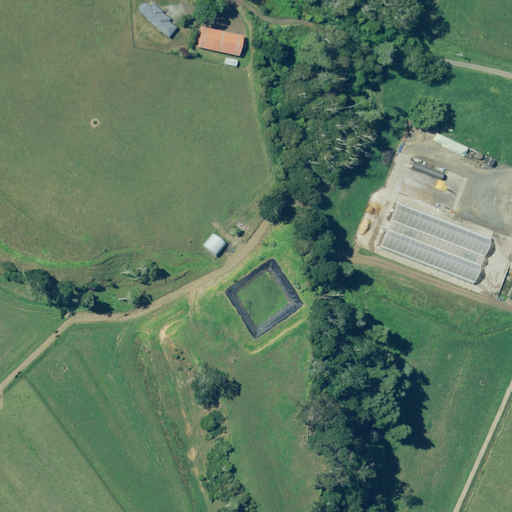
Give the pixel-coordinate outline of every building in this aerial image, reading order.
[(150,8),(145,4),(144,4),(143,4),(142,4),(141,4),(140,4),(140,5),(139,5),(138,6),(138,7),(137,8),(137,9),(137,10),(138,11),(138,12),(138,13),(145,18),(144,19),(167,38),(174,28),(166,21),(168,18),(152,5),(150,8)] [(242,36),(202,28),(198,47),(237,56),(242,36)] [(237,60),(226,58),(225,65),(236,67),(237,60)] [(494,160),(486,157),(483,165),(492,168),(494,160)] [(390,220),(484,256),(490,241),(428,217),(396,205),(390,220)] [(386,229),(480,265),(484,256),(390,220),(386,229)] [(480,265),(386,229),(380,246),(474,282),(480,265)] [(225,245),(214,235),(204,246),(215,256),(225,245)]
